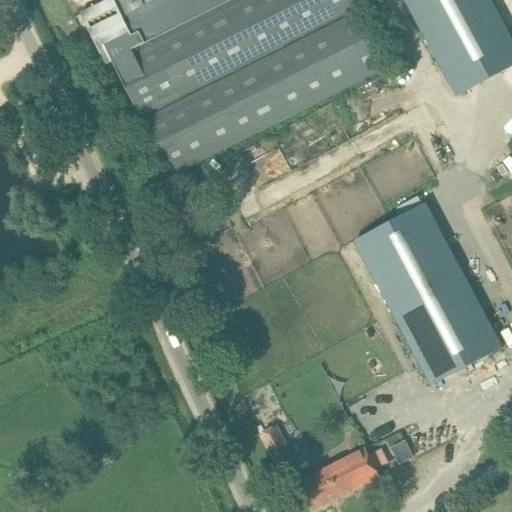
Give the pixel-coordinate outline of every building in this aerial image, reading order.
[(108,0),(81,14),(106,64),(112,61),(170,176),(386,68),(352,0),(108,0)] [(511,65),(511,39),(490,0),(404,0),(457,97),(511,65)] [(289,153),(294,153),(294,137),(248,138),(249,175),(289,174),(289,153)] [(414,212),(354,244),(432,388),(504,349),(427,205),(414,212)] [(260,435),(275,464),(291,455),(276,427),(260,435)] [(405,464),(420,456),(411,439),(396,447),(405,464)] [(298,483),(313,511),(380,477),(365,449),(298,483)]
